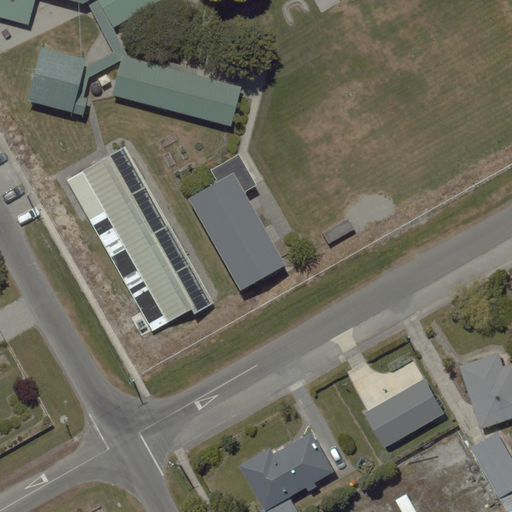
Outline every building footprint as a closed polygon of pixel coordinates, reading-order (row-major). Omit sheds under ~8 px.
[(20,0),(89,0),(103,21),(136,0),(0,0),(0,7),(18,12),(20,0)] [(71,48),(32,39),(19,89),(58,99),(71,48)] [(110,49),(99,91),(217,120),(227,78),(110,49)] [(123,135),(62,168),(147,320),(207,286),(123,135)] [(220,160),(176,185),(231,284),(276,260),(220,160)] [(350,221),(318,235),(325,251),(357,236),(350,221)] [(31,331),(16,340),(37,376),(52,367),(31,331)] [(483,432),(511,423),(511,363),(508,352),(462,366),(483,432)] [(294,444),(278,452),(275,446),(250,458),(253,463),(242,468),(264,511),(303,511),(296,497),(339,475),(314,426),(291,438),(294,444)] [(511,511),(511,451),(501,432),(469,449),(503,511),(511,511)]
